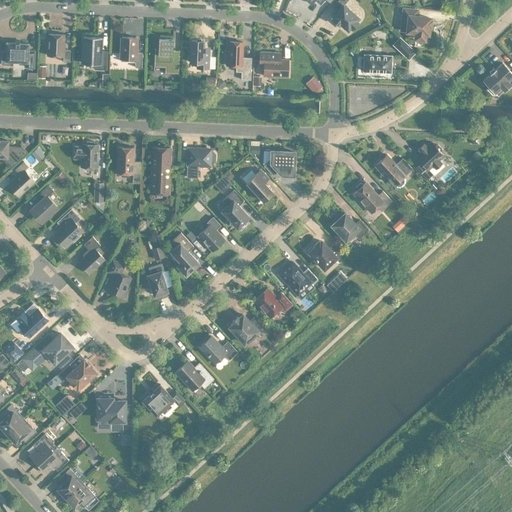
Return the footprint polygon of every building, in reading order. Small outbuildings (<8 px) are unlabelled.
[(339,0),(336,3),(341,7),(333,16),(334,18),(332,20),(338,25),(340,23),(348,30),(350,27),(353,29),(358,23),(356,21),(358,18),(343,5),(347,0),(339,0)] [(403,8),(401,23),(408,24),(407,32),(412,32),(412,36),(415,36),(415,39),(424,40),(425,34),(428,34),(430,18),(417,17),(418,10),(403,8)] [(48,34),(47,56),(63,56),(63,62),(69,62),(70,50),(64,50),(65,35),(48,34)] [(83,37),(82,63),(91,63),(91,65),(95,69),(106,70),(107,52),(100,51),(101,37),(83,37)] [(135,62),(135,67),(142,68),(142,53),(136,53),(137,38),(121,37),(120,61),(135,62)] [(393,45),(409,60),(415,52),(400,38),(393,45)] [(159,39),(158,50),(155,50),(155,49),(154,66),(165,67),(165,73),(179,74),(180,55),(179,55),(173,55),(173,39),(159,39)] [(209,57),(203,56),(203,41),(191,40),(190,62),(197,63),(197,68),(208,69),(209,57)] [(229,42),(229,52),(227,51),(226,66),(236,66),(236,72),(241,72),(241,80),(251,80),(251,58),(242,58),(243,43),(229,42)] [(6,43),(6,44),(6,52),(2,52),(1,65),(13,65),(13,61),(27,62),(27,68),(34,68),(35,51),(28,51),(28,45),(29,45),(29,44),(28,44),(7,43),(6,43)] [(260,52),(259,66),(264,66),(264,76),(287,77),(288,60),(277,60),(277,53),(260,52)] [(364,54),(363,71),(391,73),(392,56),(364,54)] [(511,73),(503,63),(483,80),(494,92),(501,87),(504,90),(510,85),(507,81),(511,76),(511,73)] [(217,80),(217,86),(219,88),(224,87),(227,85),(220,78),(217,80)] [(316,79),(308,86),(315,94),(316,92),(318,95),(323,91),(321,88),(323,87),(316,79)] [(8,141),(0,140),(0,156),(7,157),(8,158),(8,159),(13,165),(27,152),(22,146),(20,148),(7,147),(8,141)] [(86,141),(86,144),(82,144),(82,147),(74,147),(74,158),(82,159),(81,167),(97,168),(98,145),(94,145),(94,142),(86,141)] [(418,170),(427,180),(433,174),(429,170),(433,166),(436,169),(442,163),(439,160),(444,156),(440,152),(442,151),(442,149),(438,145),(436,145),(435,146),(432,142),(427,147),(424,144),(418,149),(421,152),(416,157),(424,165),(418,170)] [(251,146),(251,154),(259,154),(259,147),(251,146)] [(118,147),(117,173),(120,173),(120,175),(122,176),(128,177),(129,175),(129,174),(133,174),(133,173),(140,173),(141,162),(133,161),(134,148),(118,147)] [(151,193),(169,194),(170,148),(153,147),(151,193)] [(37,148),(31,154),(36,159),(42,153),(37,148)] [(188,148),(187,177),(197,178),(198,165),(210,166),(210,163),(213,163),(215,161),(215,154),(213,152),(211,152),(211,149),(188,148)] [(271,151),(271,161),(269,161),(264,165),(273,175),(278,171),(281,175),(293,175),(294,152),(271,151)] [(402,159),(396,165),(387,155),(385,156),(385,157),(385,158),(382,160),(381,159),(375,166),(381,173),(380,176),(386,178),(388,180),(389,179),(394,185),(395,184),(396,185),(398,186),(400,186),(403,183),(404,181),(403,179),(402,178),(412,169),(402,159)] [(35,182),(24,171),(28,167),(24,162),(15,170),(19,174),(8,185),(19,196),(35,182)] [(246,183),(263,201),(273,192),(264,183),(269,179),(260,170),(246,183)] [(62,172),(55,178),(61,184),(67,178),(62,172)] [(224,177),(221,180),(228,187),(231,184),(224,177)] [(383,191),(378,195),(366,182),(363,185),(362,184),(360,184),(355,188),(355,189),(356,191),(354,193),(369,211),(376,205),(381,211),(392,201),(383,191)] [(94,183),(94,201),(95,201),(95,204),(104,212),(104,201),(103,201),(103,183),(94,183)] [(56,207),(46,197),(52,191),(48,186),(38,195),(42,199),(31,210),(42,221),(56,207)] [(238,205),(243,200),(234,190),(223,200),(228,205),(222,211),(237,228),(240,225),(241,226),(243,226),(245,225),(246,224),(247,222),(247,220),(246,219),(249,217),(238,205)] [(54,235),(65,247),(72,240),(74,241),(79,236),(78,235),(82,231),(75,223),(80,219),(71,209),(60,219),(65,225),(54,235)] [(360,220),(355,224),(345,213),(341,216),(340,214),(334,220),(335,222),(332,225),(346,241),(354,233),(359,238),(368,229),(360,220)] [(405,215),(399,220),(405,226),(410,221),(405,215)] [(142,220),(141,232),(150,232),(151,221),(142,220)] [(198,235),(212,251),(224,240),(210,224),(198,235)] [(188,251),(193,246),(190,243),(181,232),(171,241),(176,246),(171,250),(172,253),(180,262),(177,265),(186,275),(199,263),(188,251)] [(122,235),(122,246),(129,247),(129,244),(132,242),(132,236),(122,235)] [(95,249),(100,245),(92,236),(83,244),(88,250),(82,255),(85,258),(80,263),(89,273),(104,259),(95,249)] [(306,253),(313,261),(315,259),(324,268),(336,258),(338,260),(344,255),(333,244),(328,249),(321,241),(320,242),(319,241),(315,245),(316,246),(313,249),(312,248),(306,253)] [(152,248),(156,260),(164,257),(160,246),(152,248)] [(112,260),(108,271),(114,274),(107,291),(122,297),(123,295),(125,297),(129,288),(126,287),(128,282),(128,280),(129,277),(123,274),(121,272),(124,265),(112,260)] [(279,274),(296,293),(309,282),(312,284),(317,279),(307,268),(302,273),(301,273),(297,269),(298,268),(292,262),(279,274)] [(151,283),(154,295),(167,291),(161,271),(163,270),(161,265),(150,268),(151,274),(148,275),(148,276),(146,277),(148,284),(151,283)] [(322,284),(319,287),(324,293),(328,290),(322,284)] [(267,288),(254,300),(259,306),(258,308),(263,313),(264,312),(270,318),(282,307),(285,311),(292,304),(281,292),(275,297),(267,288)] [(40,326),(41,327),(48,320),(37,308),(29,316),(24,312),(16,319),(20,324),(18,326),(21,329),(19,331),(24,336),(26,334),(29,338),(37,330),(40,326)] [(254,317),(249,321),(243,315),(239,318),(237,317),(232,322),(234,323),(230,327),(245,343),(248,340),(250,342),(256,337),(254,334),(257,332),(259,334),(265,329),(254,317)] [(45,352),(55,363),(73,346),(60,333),(49,343),(45,338),(23,359),(29,366),(45,352)] [(199,347),(214,363),(224,355),(229,360),(238,352),(228,341),(221,347),(211,336),(199,347)] [(4,352),(13,362),(23,353),(14,343),(4,352)] [(69,365),(58,375),(63,381),(68,377),(72,382),(70,383),(75,388),(77,387),(78,388),(88,379),(89,381),(97,373),(92,368),(91,369),(88,367),(90,365),(86,361),(84,362),(83,361),(74,370),(69,365)] [(204,388),(213,379),(201,365),(197,369),(196,368),(194,368),(188,361),(175,372),(192,390),(200,383),(204,388)] [(23,376),(19,379),(25,386),(29,382),(23,376)] [(178,405),(184,400),(176,391),(170,395),(161,385),(160,384),(160,385),(143,400),(142,401),(143,401),(156,415),(161,411),(164,414),(171,407),(169,404),(173,400),(178,405)] [(0,385),(0,404),(10,396),(0,385)] [(66,395),(54,406),(63,416),(75,404),(66,395)] [(97,418),(109,418),(109,421),(111,421),(111,431),(123,431),(122,421),(125,421),(125,418),(132,418),(132,405),(125,405),(125,401),(113,401),(113,398),(109,398),(109,396),(101,396),(101,398),(97,398),(97,418)] [(0,422),(0,425),(7,433),(23,418),(11,404),(0,414),(4,419),(0,422)] [(73,409),(69,412),(75,418),(78,415),(73,409)] [(23,418),(7,433),(15,443),(21,437),(25,442),(36,432),(23,418)] [(30,455),(38,464),(57,447),(44,433),(33,444),(37,449),(30,455)] [(81,440),(77,444),(82,449),(85,445),(81,440)] [(90,445),(85,451),(87,454),(93,448),(90,445)] [(57,447),(38,464),(46,473),(53,466),(57,471),(69,460),(61,452),(56,456),(52,451),(57,447)] [(143,447),(140,450),(146,457),(150,454),(143,447)] [(57,488),(66,497),(82,482),(70,469),(59,478),(63,483),(57,488)] [(118,476),(112,482),(118,487),(117,488),(119,490),(127,483),(124,480),(124,481),(118,476)] [(82,482),(66,497),(74,507),(80,501),(84,506),(95,496),(82,482)]
